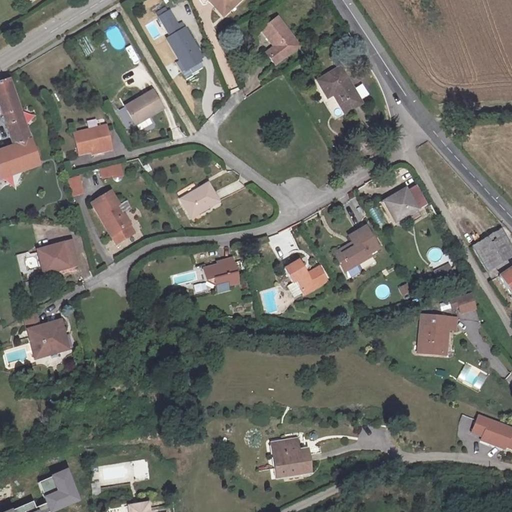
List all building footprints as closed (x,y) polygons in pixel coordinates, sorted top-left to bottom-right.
[(215,0),(223,12),(242,0),(215,0)] [(172,13),(159,20),(166,32),(163,34),(176,55),(178,54),(184,64),(186,63),(189,69),(200,62),(196,57),(197,56),(192,47),(194,45),(180,24),(179,24),(172,13)] [(278,16),(261,29),(274,46),(265,54),(275,66),(301,44),(278,16)] [(340,69),(319,83),(330,100),(334,96),(347,114),(362,104),(340,69)] [(0,103),(15,147),(0,152),(0,177),(2,182),(41,169),(11,80),(0,83),(0,103)] [(153,93),(126,109),(137,128),(165,112),(153,93)] [(107,126),(72,136),(78,157),(112,147),(107,126)] [(103,182),(125,175),(121,163),(100,170),(103,182)] [(80,176),(68,180),(74,198),(86,193),(80,176)] [(210,185),(182,201),(192,218),(220,203),(210,185)] [(416,185),(408,190),(419,210),(427,206),(416,185)] [(419,210),(408,190),(386,202),(398,223),(419,210)] [(113,192),(93,204),(120,245),(138,234),(132,226),(134,225),(113,192)] [(362,256),(380,246),(373,235),(369,237),(365,229),(350,237),(353,243),(337,252),(347,270),(350,276),(354,277),(363,272),(364,269),(361,264),(365,262),(362,256)] [(511,245),(501,229),(475,246),(491,270),(496,266),(502,274),(511,266),(507,259),(511,256),(511,245)] [(72,242),(39,251),(45,275),(78,266),(72,242)] [(217,264),(202,268),(209,291),(217,289),(218,292),(232,288),(231,284),(240,281),(234,257),(216,261),(217,264)] [(301,260),(285,268),(293,281),(291,282),(299,296),(307,292),(308,293),(328,282),(320,267),(309,273),(301,260)] [(432,271),(435,277),(450,271),(447,264),(432,271)] [(511,266),(502,274),(499,276),(511,295),(511,266)] [(477,297),(456,304),(458,312),(466,309),(468,316),(482,312),(477,297)] [(462,321),(428,319),(426,344),(429,345),(428,355),(449,357),(450,341),(453,342),(454,332),(462,332),(462,321)] [(60,334),(65,332),(62,321),(29,330),(37,359),(65,351),(60,334)] [(70,349),(65,332),(60,334),(65,351),(70,349)] [(511,430),(476,418),(470,434),(481,438),(480,441),(491,445),(503,450),(504,447),(511,449),(511,430)] [(274,447),(281,484),(315,478),(312,460),(304,461),(301,443),(274,447)] [(48,511),(80,499),(68,470),(37,483),(45,503),(37,506),(35,501),(7,511),(48,511)] [(91,482),(93,495),(102,494),(99,481),(91,482)] [(128,504),(129,511),(149,511),(148,501),(128,504)]
